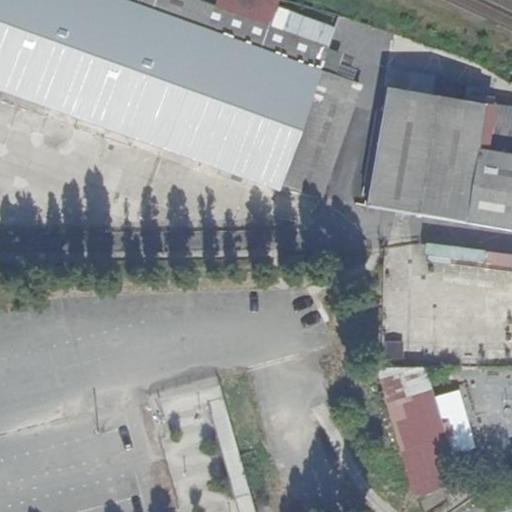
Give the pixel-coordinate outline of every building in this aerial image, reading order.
[(117,0),(0,0),(0,90),(277,190),(278,188),(320,71),(244,44),(117,0)] [(117,0),(244,44),(320,71),(329,48),(274,28),(215,7),(196,0),(117,0)] [(320,71),(278,188),(322,198),(361,85),(320,71)] [(511,106),(386,86),(367,206),(511,228),(511,106)] [(423,371),(382,370),(418,486),(463,472),(455,447),(448,449),(423,371)]
